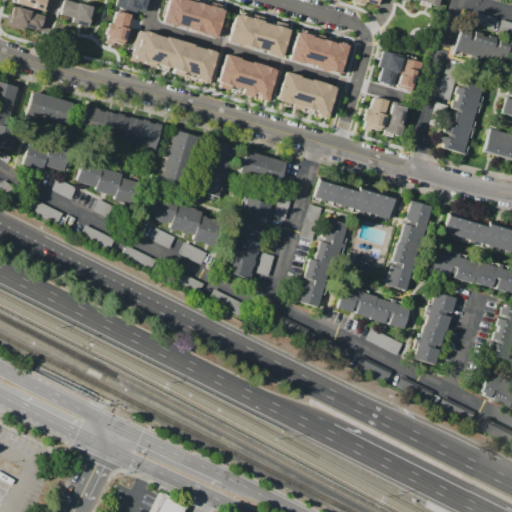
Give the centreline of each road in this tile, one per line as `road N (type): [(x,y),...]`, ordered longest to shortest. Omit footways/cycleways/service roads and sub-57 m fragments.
road 1 (trunk): [(511,484),(0,225)]
road 2 (residential): [(497,191),(0,51)]
road 3 (trunk): [(0,270),(328,434)]
road 4 (trunk): [(328,434),(484,511)]
road 5 (secondary): [(101,443),(241,511)]
road 6 (secondary): [(228,478),(111,422)]
road 7 (secondary): [(111,422),(0,365)]
